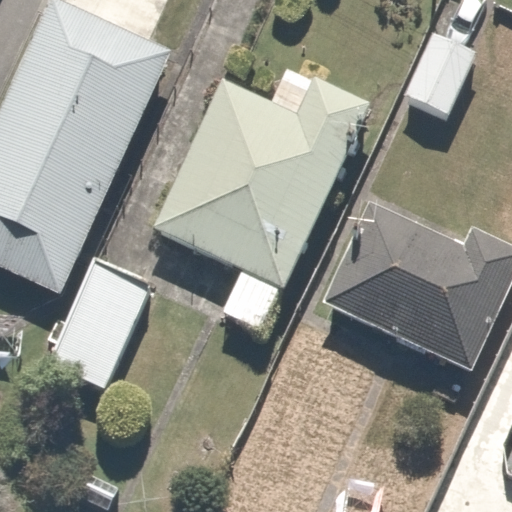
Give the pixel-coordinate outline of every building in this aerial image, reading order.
[(0,275),(57,302),(168,62),(49,8),(0,114),(0,275)] [(479,60),(426,31),(391,97),(444,125),(479,60)] [(284,296),(367,119),(281,79),(268,106),(226,86),(156,237),(284,296)] [(479,395),(511,324),(511,264),(380,204),(325,324),(479,395)] [(146,291),(91,267),(44,373),(100,397),(146,291)] [(511,511),(511,483),(452,456),(427,511),(511,511)]
